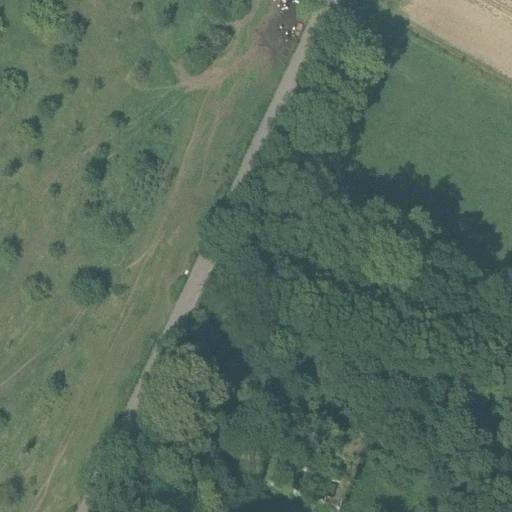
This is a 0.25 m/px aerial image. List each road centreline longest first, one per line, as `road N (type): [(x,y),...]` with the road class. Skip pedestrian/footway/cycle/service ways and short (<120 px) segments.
road 1 (unclassified): [(88,511),(326,0)]
road 2 (track): [(511,87),(354,0)]
